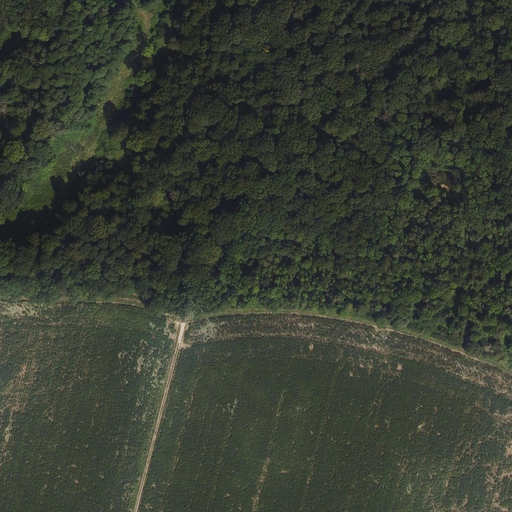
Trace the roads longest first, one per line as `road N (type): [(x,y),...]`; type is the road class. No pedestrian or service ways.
road 1 (track): [(228,311),(240,292),(240,239),(249,221),(370,96),(511,57)]
road 2 (track): [(511,370),(358,319),(246,310),(186,317)]
road 3 (track): [(351,115),(400,126),(437,153),(489,174),(497,215),(511,224)]
road 4 (track): [(186,317),(136,511)]
road 5 (track): [(0,295),(119,300),(186,317)]
